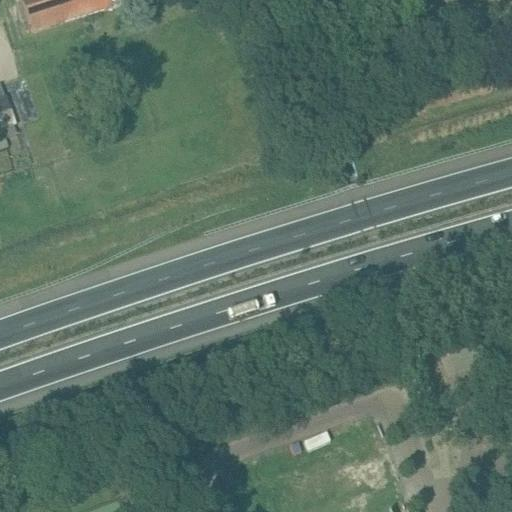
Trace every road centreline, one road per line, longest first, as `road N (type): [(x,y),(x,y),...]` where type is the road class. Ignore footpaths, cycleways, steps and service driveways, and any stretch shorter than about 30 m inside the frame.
road 1 (motorway): [(511,172),(0,334)]
road 2 (motorway): [(0,385),(511,224)]
road 3 (residential): [(200,511),(205,471),(224,456),(381,404),(402,419),(434,496)]
